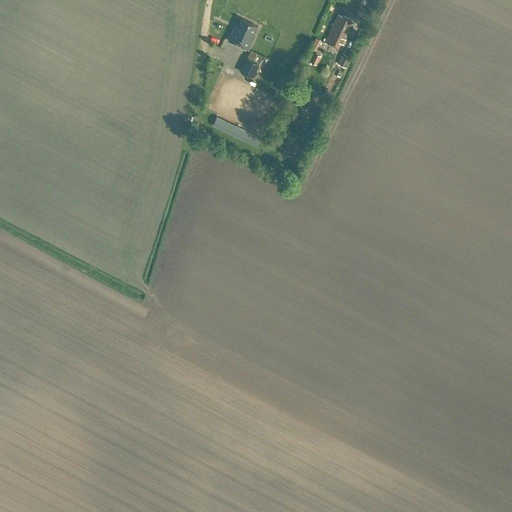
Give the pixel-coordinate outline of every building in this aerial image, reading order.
[(341,44),(352,22),(348,20),(349,18),(342,15),(341,17),(337,15),(324,43),(337,49),(339,43),(341,44)] [(257,26),(242,18),(236,30),(233,28),(228,40),(248,49),(255,34),(254,33),(257,26)] [(261,58),(249,52),(247,57),(240,71),(252,77),(259,63),(261,58)] [(349,58),(341,54),(336,65),(344,68),(349,58)] [(231,124),(226,133),(240,139),(240,138),(249,142),(248,144),(252,147),(257,136),(231,124)]
